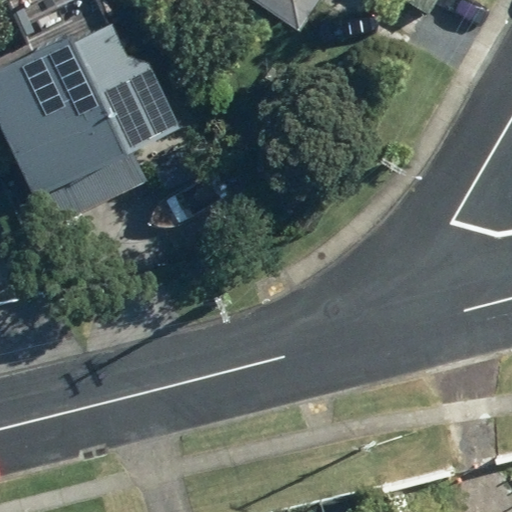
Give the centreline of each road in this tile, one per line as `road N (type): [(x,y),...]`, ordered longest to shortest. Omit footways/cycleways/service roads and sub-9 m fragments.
road 1 (tertiary): [(0,425),(471,306)]
road 2 (tertiary): [(511,120),(452,221),(471,306)]
